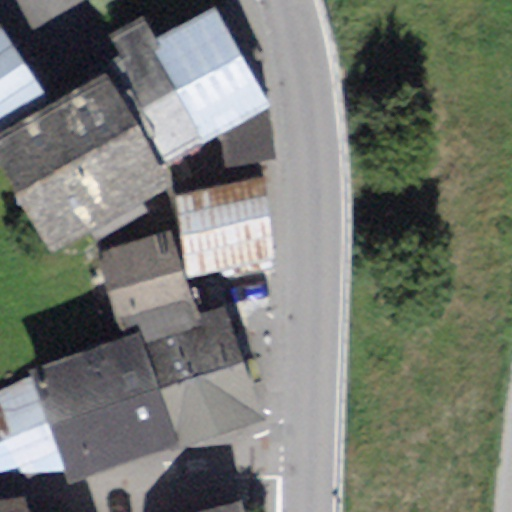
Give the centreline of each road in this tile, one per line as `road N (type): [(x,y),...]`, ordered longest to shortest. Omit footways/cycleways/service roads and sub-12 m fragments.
road 1 (tertiary): [(300,431),(306,94),(281,0)]
road 2 (residential): [(300,431),(98,499)]
